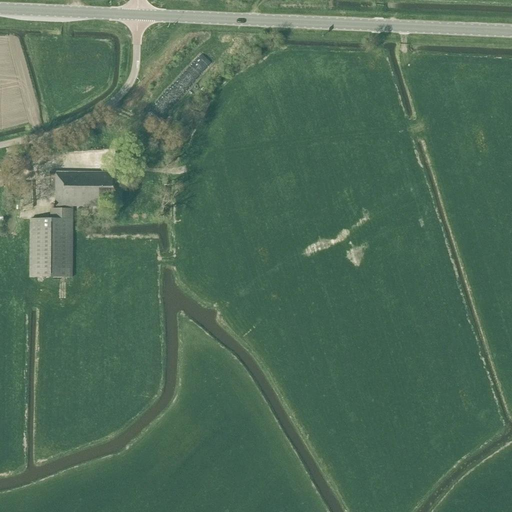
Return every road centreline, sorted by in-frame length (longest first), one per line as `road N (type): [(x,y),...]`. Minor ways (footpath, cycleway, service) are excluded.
road 1 (primary): [(511,32),(138,15)]
road 2 (residential): [(138,15),(135,67),(123,92),(64,129),(0,145)]
road 3 (primary): [(138,15),(0,9)]
